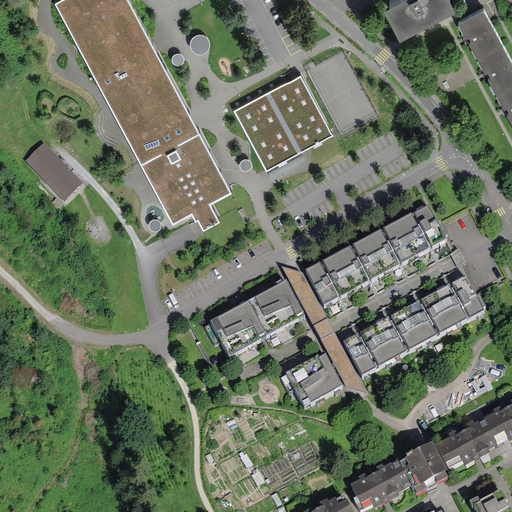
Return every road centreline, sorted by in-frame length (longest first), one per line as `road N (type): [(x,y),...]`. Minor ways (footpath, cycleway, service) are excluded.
road 1 (track): [(0,268),(68,329),(113,340),(156,333),(190,398),(197,484),(209,511)]
road 2 (residential): [(456,511),(415,436),(361,407),(278,258)]
road 3 (residential): [(462,151),(278,258)]
road 4 (residential): [(462,151),(415,89),(316,0)]
road 5 (residential): [(278,258),(156,333)]
